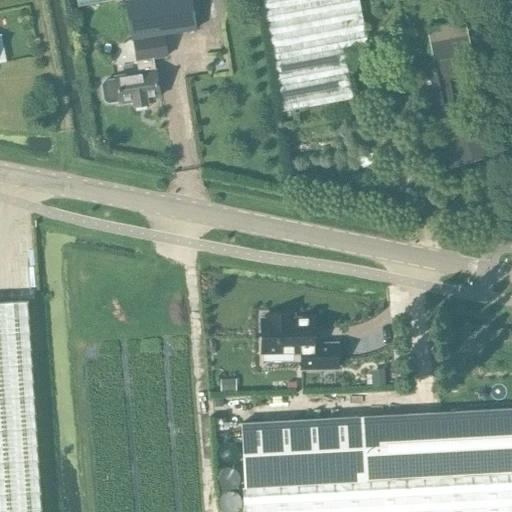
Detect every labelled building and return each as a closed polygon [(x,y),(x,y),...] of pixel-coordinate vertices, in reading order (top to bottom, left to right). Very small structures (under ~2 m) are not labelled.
[(134,102),(135,107),(146,105),(145,100),(159,97),(155,70),(154,70),(153,59),(167,57),(164,35),(196,29),(191,0),(76,0),(77,6),(111,0),(124,0),(125,0),(124,0),(130,40),(133,40),(138,73),(114,76),(115,80),(104,82),(101,85),(104,100),(107,103),(118,101),(119,104),(134,102)] [(261,0),(282,111),(352,99),(345,61),(369,56),(358,0),(261,0)] [(442,129),(453,166),(487,156),(476,119),(458,124),(448,78),(475,74),(464,22),(426,29),(432,61),(412,65),(422,123),(445,121),(447,127),(442,129)] [(0,511),(39,511),(25,301),(0,303),(0,511)] [(264,319),(260,319),(261,353),(300,352),(300,369),(337,369),(337,344),(331,344),(317,344),(313,344),(312,318),(293,318),(293,315),(264,315),(264,319)] [(462,391),(506,395),(508,371),(464,366),(462,391)] [(384,384),(383,370),(371,370),(372,384),(384,384)] [(234,391),(233,379),(219,379),(219,391),(234,391)] [(511,511),(511,408),(362,417),(239,425),(242,488),(243,511),(511,511)]
